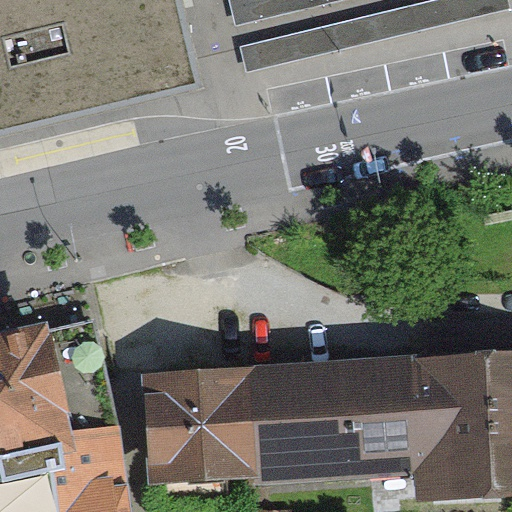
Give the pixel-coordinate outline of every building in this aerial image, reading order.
[(0,0),(0,141),(209,92),(186,0),(0,0)] [(228,0),(235,27),(347,0),(228,0)] [(508,0),(432,0),(240,47),(247,74),(511,9),(508,0)] [(0,340),(0,451),(103,425),(77,321),(0,340)] [(511,358),(252,373),(258,474),(422,464),(424,494),(511,489),(511,358)] [(258,474),(252,373),(149,379),(155,479),(258,474)] [(131,511),(129,488),(0,503),(0,511),(131,511)]
